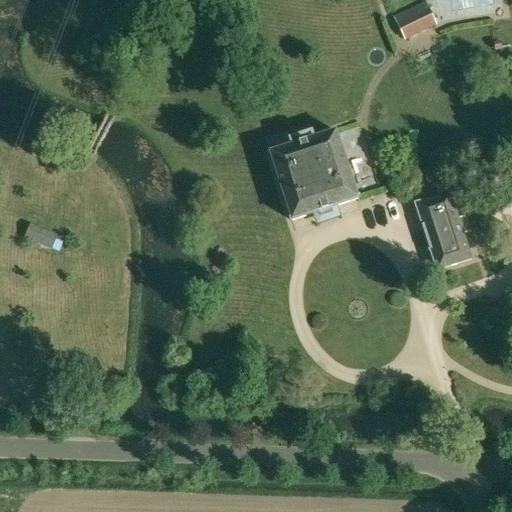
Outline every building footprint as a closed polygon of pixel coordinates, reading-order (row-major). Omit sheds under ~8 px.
[(393,18),(405,40),(437,25),(426,3),(393,18)] [(268,153),(292,223),(359,200),(336,131),(314,138),(312,132),(288,140),(290,146),(268,153)] [(356,155),(371,150),(367,137),(352,142),(356,155)] [(372,165),(360,169),(365,182),(377,178),(372,165)] [(414,204),(437,272),(472,262),(464,234),(470,232),(465,217),(459,219),(449,192),(414,204)]
